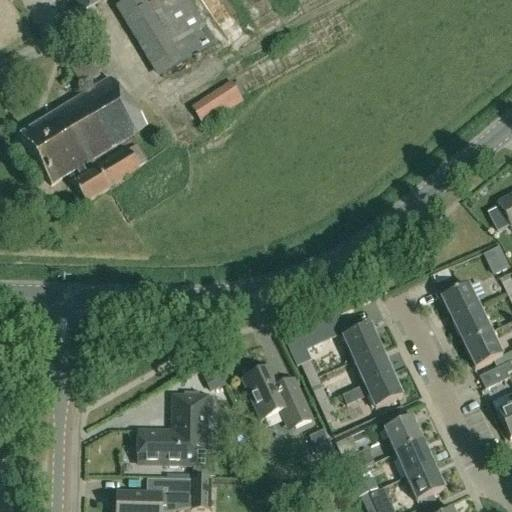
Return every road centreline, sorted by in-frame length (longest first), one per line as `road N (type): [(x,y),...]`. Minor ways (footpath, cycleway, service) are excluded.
road 1 (unclassified): [(67,296),(194,299),(310,276),(354,251),(511,120)]
road 2 (residential): [(511,496),(489,489),(400,305)]
road 3 (tertiary): [(58,467),(67,296)]
